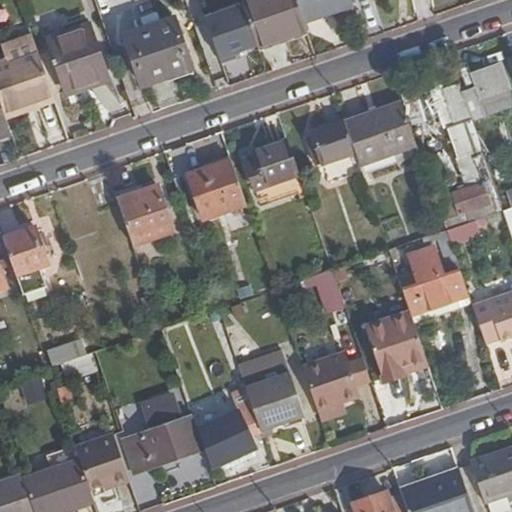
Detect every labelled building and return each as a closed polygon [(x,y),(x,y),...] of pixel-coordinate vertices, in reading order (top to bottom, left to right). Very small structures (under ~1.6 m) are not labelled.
[(302,25),(293,0),(246,0),(238,3),(253,48),(305,32),(302,25)] [(351,8),(348,0),(293,0),(302,25),(351,8)] [(253,48),(238,3),(202,15),(217,60),(253,48)] [(138,32),(155,81),(189,69),(173,20),(138,32)] [(62,90),(105,75),(90,30),(46,45),(62,90)] [(139,86),(155,81),(138,32),(123,37),(139,86)] [(0,59),(0,110),(0,112),(50,95),(36,52),(15,60),(6,63),(4,58),(0,59)] [(471,78),(474,87),(462,91),(471,119),(508,106),(504,92),(508,91),(500,68),(471,78)] [(498,203),(457,84),(443,89),(437,71),(424,76),(454,161),(469,156),(478,182),(480,186),(451,196),(453,202),(436,208),(442,223),(498,203)] [(415,145),(400,103),(343,123),(354,155),(358,165),(415,145)] [(0,137),(8,135),(0,112),(0,110),(0,137)] [(354,155),(343,123),(310,135),(313,143),(308,144),(310,153),(316,151),(321,166),(354,155)] [(296,176),(284,142),(252,153),(254,159),(242,163),(252,191),(296,176)] [(245,205),(230,162),(186,177),(201,220),(245,205)] [(155,188),(115,201),(131,247),(171,233),(155,188)] [(511,208),(502,213),(511,238),(511,237),(511,208)] [(473,222),(445,232),(449,245),(478,235),(475,227),(473,222)] [(35,228),(2,239),(22,295),(44,287),(38,267),(47,264),(35,228)] [(449,245),(445,232),(423,240),(427,250),(404,258),(410,276),(398,280),(411,318),(468,298),(449,245)] [(360,284),(379,278),(375,266),(356,273),(360,284)] [(344,308),(332,272),(330,272),(315,277),(328,314),(344,308)] [(381,277),(379,278),(360,284),(356,273),(337,280),(348,312),(388,298),(381,277)] [(511,291),(470,306),(484,346),(498,342),(499,343),(511,338),(511,291)] [(139,300),(150,333),(160,330),(148,297),(139,300)] [(428,368),(411,319),(366,335),(385,389),(405,382),(403,376),(428,368)] [(281,352),(236,367),(245,392),(259,432),(303,417),(281,352)] [(355,384),(346,358),(344,352),(300,367),(318,419),(333,414),(330,405),(339,401),(358,395),(355,384)] [(89,354),(60,364),(66,381),(95,372),(89,354)] [(368,379),(360,354),(346,358),(355,384),(368,379)] [(40,376),(19,382),(26,404),(47,398),(40,376)] [(249,438),(259,434),(259,432),(245,392),(233,396),(234,398),(239,414),(238,415),(246,431),(249,438)] [(342,411),(339,401),(330,405),(333,414),(342,411)] [(179,423),(173,408),(151,415),(156,431),(122,442),(133,475),(199,452),(188,420),(179,423)] [(238,415),(211,427),(215,435),(234,426),(238,435),(246,431),(238,415)] [(254,449),(249,438),(246,431),(238,435),(234,426),(215,435),(211,427),(197,433),(210,469),(254,449)] [(112,436),(74,449),(78,461),(89,491),(111,484),(113,488),(128,483),(112,436)] [(485,503),(511,493),(511,449),(471,463),(485,503)] [(78,461),(21,481),(31,511),(68,511),(67,510),(92,501),(89,491),(78,461)] [(405,511),(471,511),(458,472),(399,492),(400,496),(405,511)] [(20,479),(0,485),(0,511),(31,511),(21,481),(20,479)] [(391,511),(388,500),(385,493),(352,505),(354,511),(391,511)] [(391,511),(405,511),(400,496),(388,500),(391,511)]
